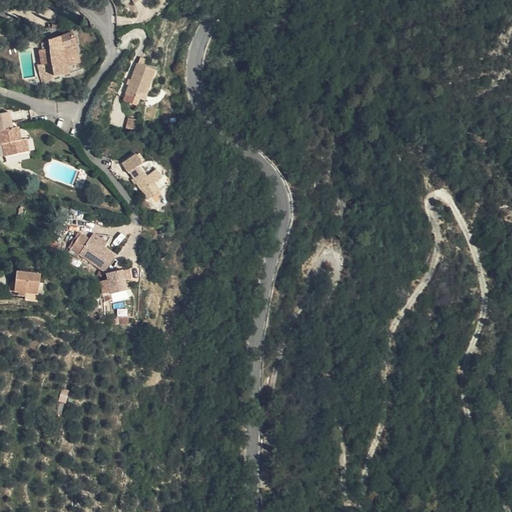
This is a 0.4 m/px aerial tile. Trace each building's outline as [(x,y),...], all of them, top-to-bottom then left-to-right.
[(136,0),(147,22),(158,17),(155,12),(171,4),(168,0),(136,0)] [(65,69),(68,81),(79,80),(96,76),(86,36),(68,41),(55,43),(57,52),(61,51),(62,55),(65,69)] [(150,54),(148,93),(162,93),(169,94),(171,63),(155,61),(155,54),(150,54)] [(52,58),(54,71),(65,69),(62,55),(52,58)] [(51,72),(54,84),(68,81),(65,69),(54,71),(51,72)] [(68,81),(54,84),(55,92),(63,91),(68,81)] [(162,93),(148,93),(148,100),(162,101),(162,93)] [(26,136),(28,136),(26,123),(4,128),(8,145),(12,144),(15,157),(19,157),(21,169),(45,164),(43,152),(38,152),(35,139),(29,140),(27,141),(26,136)] [(166,188),(171,186),(166,177),(150,184),(154,194),(157,193),(169,224),(183,218),(179,209),(175,199),(171,201),(166,188)] [(54,197),(52,205),(64,208),(66,201),(54,197)] [(179,197),(175,199),(179,209),(183,207),(179,197)] [(123,281),(134,264),(121,255),(125,249),(112,241),(107,249),(99,244),(86,262),(95,267),(97,264),(123,281)] [(131,301),(131,303),(131,304),(146,299),(141,279),(126,283),(127,290),(121,292),(124,302),(131,301)] [(40,309),(40,305),(40,300),(51,300),(51,286),(27,285),(27,296),(23,295),(23,305),(33,305),(33,309),(40,309)] [(131,330),(150,331),(151,324),(133,323),(131,330)] [(61,389),(59,401),(66,402),(68,390),(61,389)]
